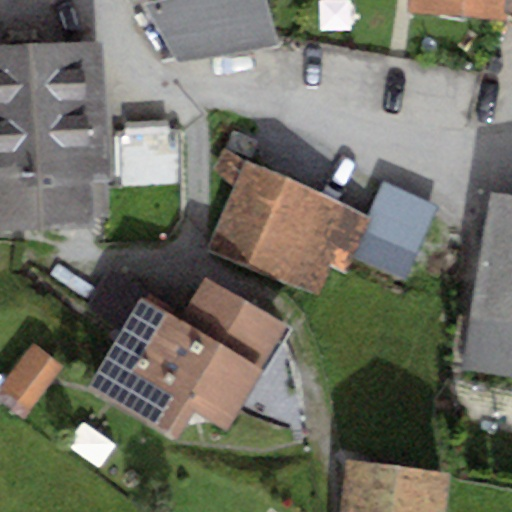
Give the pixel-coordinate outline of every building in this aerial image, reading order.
[(173,59),(274,41),(264,0),(154,0),(142,3),(173,59)] [(504,18),(504,9),(505,0),(407,0),(407,12),(504,18)] [(107,65),(0,72),(0,229),(92,223),(99,196),(117,195),(107,65)] [(210,243),(315,290),(328,262),(343,269),(349,254),(366,215),(223,149),(211,172),(236,187),(210,243)] [(366,215),(349,254),(405,278),(437,205),(381,181),(366,215)] [(511,194),(492,191),(463,364),(511,371),(511,194)] [(87,305),(122,325),(138,296),(144,287),(109,267),(87,305)] [(122,325),(88,383),(179,435),(194,409),(228,429),(287,328),(204,280),(180,321),(138,296),(122,325)] [(32,342),(0,384),(0,386),(32,410),(65,366),(32,342)] [(446,511),(452,474),(352,459),(344,511),(446,511)]
